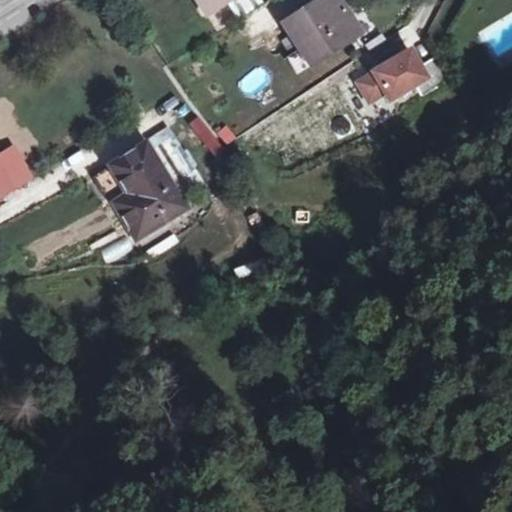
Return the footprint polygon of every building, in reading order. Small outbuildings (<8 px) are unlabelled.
[(197,0),(205,13),(227,0),(197,0)] [(339,16),(346,12),(338,0),(323,0),(285,25),(311,65),(353,37),(339,16)] [(360,33),(346,12),(339,16),(353,37),(360,33)] [(50,64),(76,116),(119,94),(93,43),(50,64)] [(387,99),(392,108),(436,83),(416,48),(354,83),(369,109),(387,99)] [(258,66),(239,84),(251,97),(271,79),(258,66)] [(186,123),(208,153),(219,144),(197,115),(186,123)] [(136,208),(122,216),(138,240),(186,210),(146,145),(94,177),(111,207),(115,205),(129,197),(136,208)] [(129,197),(115,205),(122,216),(136,208),(129,197)] [(232,272),(245,290),(264,276),(252,258),(232,272)]
